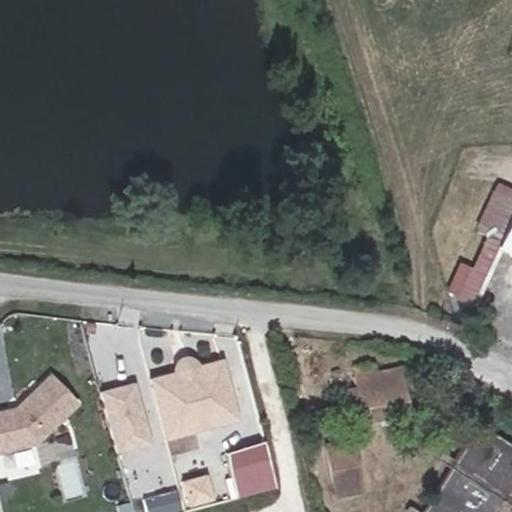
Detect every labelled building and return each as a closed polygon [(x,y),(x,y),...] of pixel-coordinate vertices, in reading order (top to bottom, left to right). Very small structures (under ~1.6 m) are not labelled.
[(496,248),(511,211),(511,200),(504,197),(485,206),(474,230),(488,236),(471,273),(469,272),(456,299),(469,305),(496,248)] [(511,254),(511,211),(496,248),(511,254)] [(172,372),(147,379),(149,386),(222,366),(220,359),(195,365),(194,363),(190,359),(186,357),(180,357),(175,360),(173,363),(171,369),(172,372)] [(406,414),(398,368),(374,373),(372,364),(350,367),(354,387),(339,389),(346,425),(406,414)] [(222,366),(149,386),(164,439),(236,419),(222,366)] [(15,409),(0,412),(0,451),(33,443),(76,402),(50,375),(15,409)] [(134,390),(132,383),(98,392),(100,399),(134,390)] [(148,443),(134,390),(100,399),(114,452),(148,443)] [(492,511),(511,480),(511,446),(479,425),(425,511),(492,511)] [(360,491),(350,440),(324,445),(335,496),(360,491)] [(229,446),(235,494),(276,489),(270,441),(229,446)] [(212,499),(205,474),(181,481),(188,505),(212,499)] [(147,495),(148,511),(159,511),(180,510),(178,492),(147,495)]
